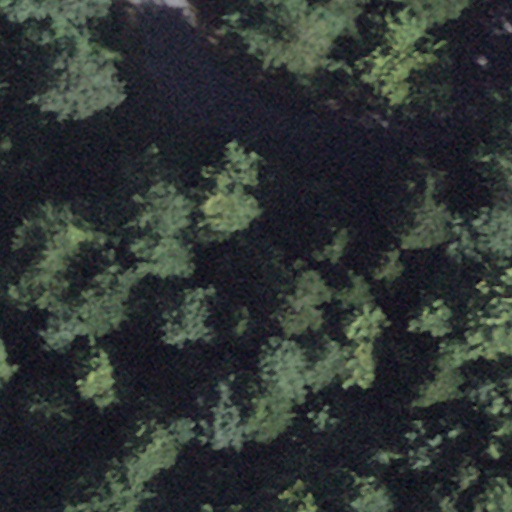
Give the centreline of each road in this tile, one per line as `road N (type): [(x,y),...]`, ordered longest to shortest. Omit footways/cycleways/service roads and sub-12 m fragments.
road 1 (unclassified): [(142,0),(142,47),(159,97),(221,148),(278,170),(341,177),(412,156),(454,115),(505,0)]
road 2 (track): [(0,212),(159,97)]
